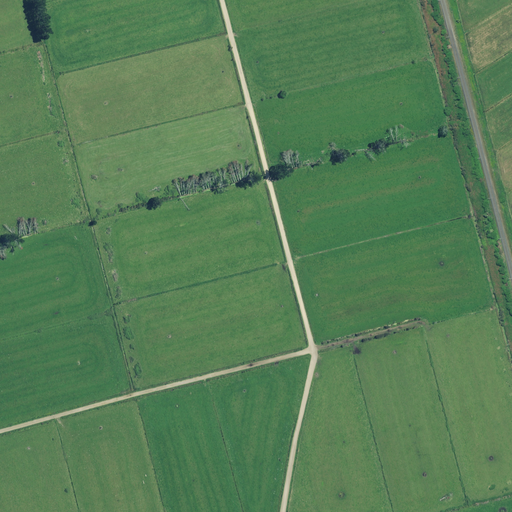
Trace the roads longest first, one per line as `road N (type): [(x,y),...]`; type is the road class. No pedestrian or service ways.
road 1 (track): [(0,431),(497,303)]
road 2 (track): [(315,350),(224,0)]
